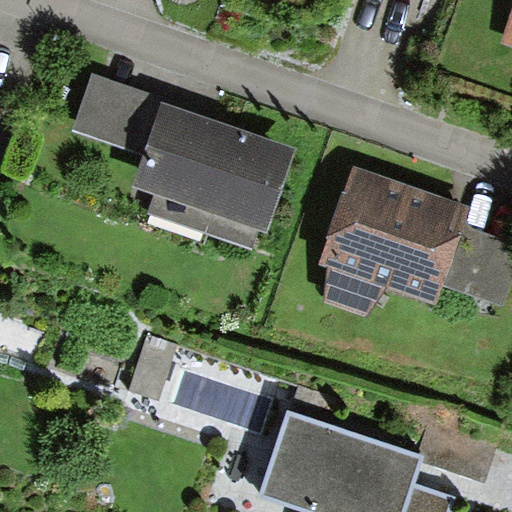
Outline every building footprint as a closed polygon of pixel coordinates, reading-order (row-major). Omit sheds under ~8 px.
[(511,12),(501,46),(511,50),(511,12)] [(268,239),(297,154),(210,125),(168,111),(171,103),(93,77),(72,137),(143,161),(126,211),(253,254),(259,236),(268,239)] [(445,292),(501,311),(511,279),(511,252),(464,235),(471,214),(356,173),(320,271),(328,274),(326,307),(365,321),(387,294),(438,312),(445,292)] [(150,336),(129,394),(159,405),(180,347),(150,336)] [(451,511),(455,499),(421,488),(429,463),(285,415),(256,502),(285,511),(451,511)]
